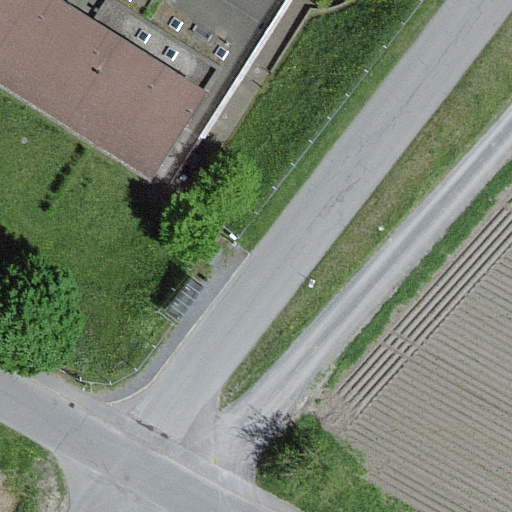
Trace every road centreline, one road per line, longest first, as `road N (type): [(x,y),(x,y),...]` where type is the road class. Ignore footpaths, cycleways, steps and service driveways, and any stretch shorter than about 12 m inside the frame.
road 1 (unclassified): [(465,0),(129,455)]
road 2 (track): [(205,496),(511,138)]
road 3 (unclassified): [(129,455),(0,385)]
